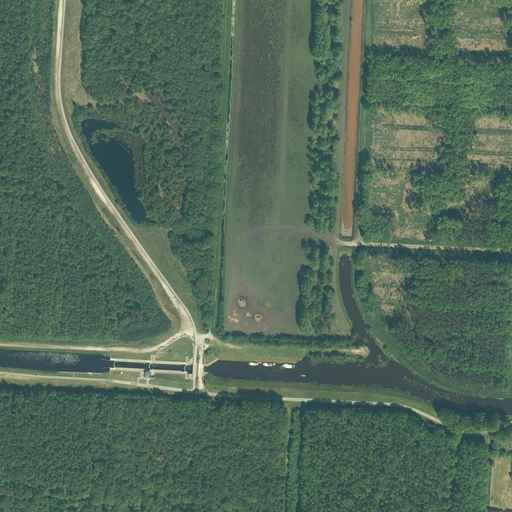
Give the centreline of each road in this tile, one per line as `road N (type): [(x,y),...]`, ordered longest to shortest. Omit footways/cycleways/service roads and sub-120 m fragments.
road 1 (track): [(61,0),(55,85),(63,125),(188,328)]
road 2 (track): [(0,342),(141,348),(188,328),(195,334)]
road 3 (track): [(511,251),(317,234)]
